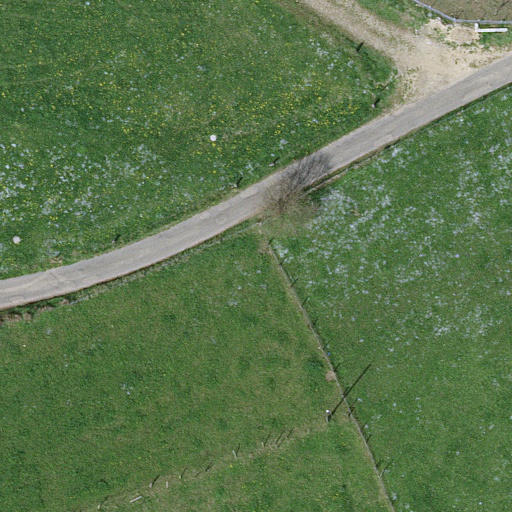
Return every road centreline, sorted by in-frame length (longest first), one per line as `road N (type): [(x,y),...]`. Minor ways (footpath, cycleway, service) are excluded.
road 1 (unclassified): [(0,294),(172,241),(511,70)]
road 2 (track): [(469,89),(435,59),(311,0)]
